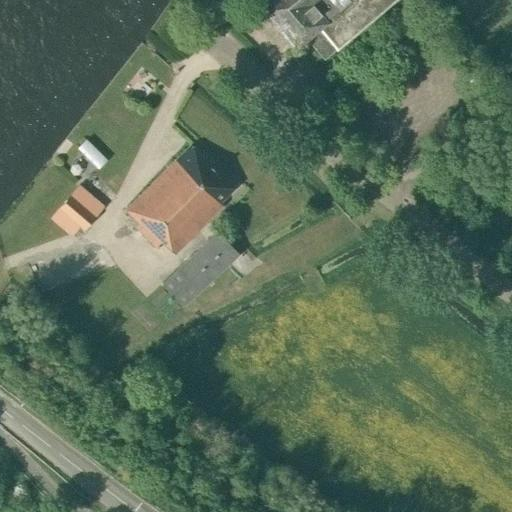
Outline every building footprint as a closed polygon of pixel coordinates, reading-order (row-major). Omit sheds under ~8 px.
[(263,0),(265,2),(259,7),(294,49),(306,39),(323,60),(395,0),(263,0)] [(86,141),(77,150),(97,170),(106,161),(86,141)] [(174,254),(221,206),(219,203),(233,188),(190,145),(125,210),(139,224),(135,227),(156,248),(162,242),(174,254)] [(83,230),(102,206),(77,186),(49,220),(70,237),(78,227),(83,230)] [(183,306),(239,254),(217,231),(161,283),(183,306)]
